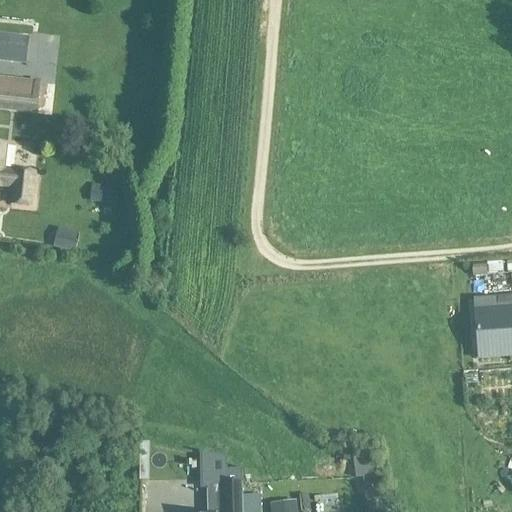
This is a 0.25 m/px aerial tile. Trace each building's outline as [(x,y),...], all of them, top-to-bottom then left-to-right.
[(29,37),(0,33),(0,62),(25,66),(29,37)] [(40,81),(0,76),(0,110),(36,115),(40,81)] [(6,147),(0,145),(0,188),(13,190),(11,206),(31,208),(35,175),(3,171),(6,147)] [(118,188),(92,184),(90,202),(116,205),(118,188)] [(477,361),(511,359),(511,310),(475,313),(477,361)] [(194,449),(195,470),(217,469),(216,448),(194,449)] [(353,454),(356,479),(373,477),(370,452),(353,454)] [(242,511),(260,511),(260,495),(242,495),(242,511)]
